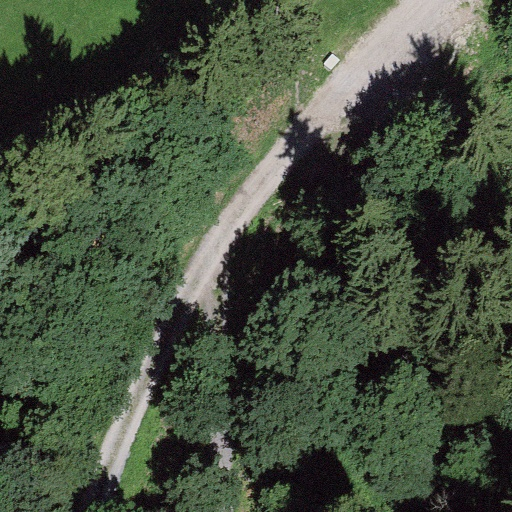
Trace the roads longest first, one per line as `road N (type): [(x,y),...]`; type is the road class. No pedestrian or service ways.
road 1 (track): [(112,511),(225,237)]
road 2 (track): [(225,237),(369,55)]
